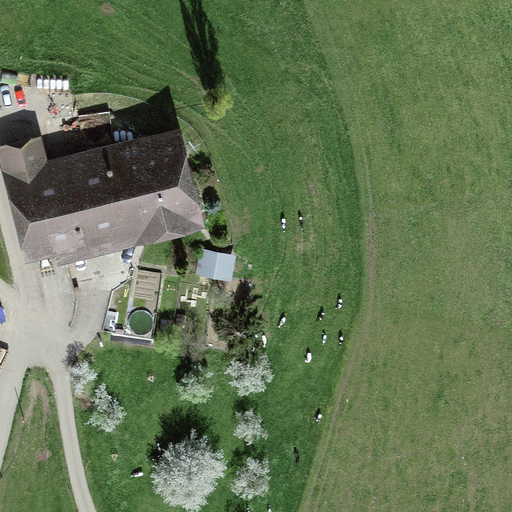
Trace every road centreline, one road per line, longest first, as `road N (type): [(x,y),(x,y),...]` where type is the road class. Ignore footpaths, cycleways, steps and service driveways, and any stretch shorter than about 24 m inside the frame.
road 1 (unclassified): [(29,309),(57,361),(90,511)]
road 2 (track): [(0,194),(29,309),(0,285)]
road 3 (unclassified): [(29,309),(0,448)]
